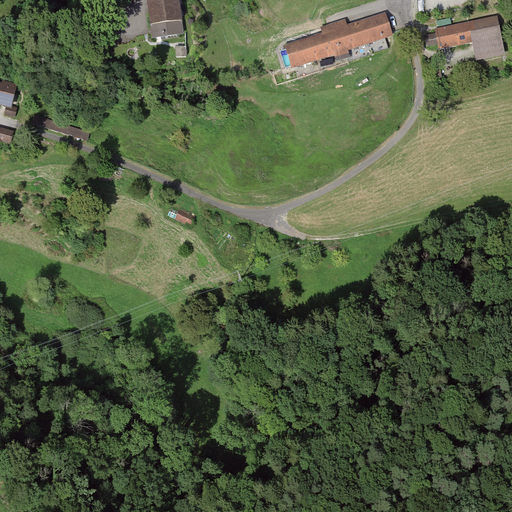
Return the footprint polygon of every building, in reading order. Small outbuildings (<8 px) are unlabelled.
[(165,0),(149,2),(154,37),(182,33),(177,0),(165,0)] [(285,47),(291,68),(394,34),(387,14),(285,47)] [(495,20),(434,33),(438,49),(471,42),(475,61),(502,55),(495,20)] [(0,87),(0,109),(11,113),(17,91),(0,87)] [(13,133),(0,129),(0,143),(10,146),(13,133)] [(180,208),(176,222),(193,227),(197,214),(180,208)]
